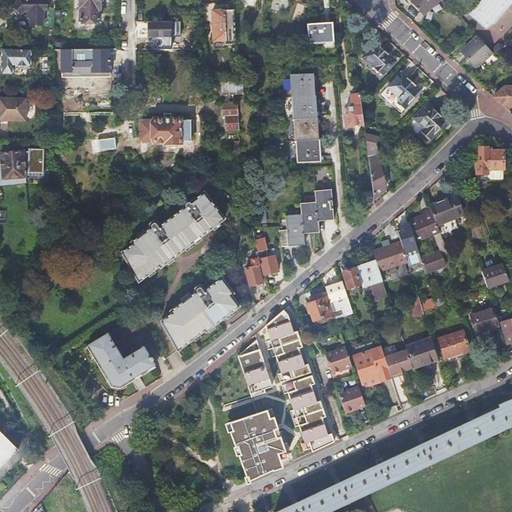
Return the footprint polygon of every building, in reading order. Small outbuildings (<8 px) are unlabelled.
[(46,0),(16,0),(11,5),(19,13),(24,9),(27,9),(27,17),(28,17),(28,25),(42,25),(42,10),(46,10),(46,0)] [(103,5),(102,0),(78,0),(79,19),(80,19),(81,22),(84,22),(84,23),(94,23),(94,22),(97,22),(97,19),(99,19),(99,5),(103,5)] [(439,0),(409,0),(423,15),(439,0)] [(511,0),(481,0),(470,13),(485,27),(491,20),(493,22),(511,0)] [(429,18),(442,8),(439,3),(425,14),(429,18)] [(212,10),(214,41),(225,40),(225,44),(234,43),(232,9),(212,10)] [(306,22),(307,42),(333,40),(331,20),(306,22)] [(172,21),(148,22),(148,48),(172,48),(172,21)] [(478,66),(492,52),(478,36),(460,51),(473,66),(478,66)] [(382,75),(391,66),(388,63),(392,58),(376,43),(362,57),(382,75)] [(30,48),(0,47),(0,56),(0,73),(12,74),(12,65),(29,66),(30,48)] [(112,50),(60,50),(61,78),(112,78),(112,50)] [(500,83),(511,73),(509,71),(498,81),(500,83)] [(313,72),(290,73),(291,95),(292,117),(294,117),(295,139),(296,139),(297,161),(320,160),(319,137),(318,137),(317,116),(316,116),(315,94),(314,94),(313,72)] [(404,109),(415,96),(411,92),(417,87),(401,72),(388,87),(399,97),(395,101),(404,109)] [(511,79),(511,74),(511,73),(500,83),(504,86),(509,82),(511,79)] [(221,79),(222,95),(244,94),(243,78),(221,79)] [(509,82),(504,86),(493,96),(506,108),(509,105),(511,104),(511,84),(511,85),(509,82)] [(411,92),(415,96),(421,90),(417,87),(411,92)] [(348,93),(341,94),(342,105),(349,104),(348,93)] [(361,106),(359,94),(350,95),(352,106),(345,107),(346,115),(345,115),(344,116),(345,123),(347,125),(363,123),(361,106)] [(0,97),(0,119),(23,120),(24,98),(0,97)] [(239,129),(238,103),(223,103),(223,116),(226,116),(227,130),(228,130),(239,129)] [(437,123),(442,117),(427,103),(413,117),(424,128),(421,132),(429,139),(440,127),(437,123)] [(143,121),(141,121),(142,139),(154,139),(154,143),(164,142),(164,143),(181,143),(181,141),(191,140),(190,119),(188,119),(188,118),(187,117),(184,117),(183,118),(183,119),(181,119),(181,117),(154,118),(154,121),(152,121),(151,119),(144,119),(143,121)] [(446,121),(442,117),(437,123),(440,127),(446,121)] [(228,138),(240,137),(239,129),(228,130),(228,138)] [(118,147),(117,138),(98,140),(99,150),(118,147)] [(42,173),(42,149),(27,148),(27,150),(22,151),(22,150),(14,150),(14,149),(7,150),(8,151),(0,151),(0,155),(0,159),(2,177),(24,174),(25,174),(25,170),(27,170),(27,172),(42,173)] [(477,172),(476,175),(488,175),(488,178),(491,181),(504,180),(504,168),(503,152),(491,152),(491,149),(476,150),(477,172)] [(377,154),(368,156),(369,166),(379,163),(377,154)] [(2,177),(0,159),(0,158),(0,183),(25,181),(24,174),(2,177)] [(373,189),(375,203),(388,191),(387,190),(386,189),(386,187),(385,185),(384,182),(383,180),(382,176),(381,172),(379,163),(369,166),(373,189)] [(288,229),(280,230),(281,245),(295,244),(304,243),(305,243),(304,232),(320,230),(319,219),(334,218),(331,188),(315,190),(316,201),(301,202),(302,213),(293,214),(286,215),(288,229)] [(363,190),(366,211),(375,203),(373,189),(363,190)] [(181,210),(168,219),(160,226),(156,221),(154,221),(150,223),(150,226),(151,227),(145,231),(139,236),(131,242),(132,243),(121,251),(138,280),(147,274),(153,269),(159,265),(160,267),(166,262),(172,258),(174,256),(178,253),(185,248),(191,244),(194,242),(200,237),(207,232),(211,229),(213,228),(219,223),(225,219),(208,196),(207,196),(205,192),(201,196),(200,195),(192,202),(191,201),(189,200),(185,203),(185,206),(185,207),(181,210)] [(457,196),(464,214),(465,214),(474,210),(466,192),(457,196)] [(429,206),(430,209),(437,225),(464,214),(457,196),(456,194),(429,206)] [(408,218),(410,225),(417,246),(428,241),(432,252),(420,256),(422,262),(427,276),(448,269),(443,258),(450,256),(437,225),(430,209),(408,218)] [(404,245),(403,245),(406,255),(419,251),(417,246),(410,225),(399,229),(404,245)] [(264,238),(256,240),(256,242),(260,257),(260,258),(264,273),(264,274),(272,272),(277,271),(279,270),(275,255),(269,256),(264,238)] [(372,249),(376,260),(380,270),(389,268),(396,265),(408,261),(406,255),(402,245),(401,240),(388,244),(383,246),(372,249)] [(261,274),(263,274),(264,273),(260,258),(260,257),(252,259),(254,266),(247,268),(250,286),(263,283),(261,274)] [(376,260),(357,267),(362,283),(363,286),(370,284),(375,299),(388,295),(380,270),(376,260)] [(503,264),(482,271),(487,287),(508,280),(503,264)] [(362,283),(357,267),(343,272),(348,288),(362,283)] [(208,330),(213,327),(214,326),(224,318),(226,317),(232,312),(240,306),(231,295),(234,293),(222,278),(205,291),(202,286),(199,286),(196,288),(195,291),(196,292),(191,295),(183,302),(171,311),(172,313),(161,321),(178,350),(193,339),(199,334),(205,330),(206,332),(208,330)] [(342,280),(325,286),(326,291),(330,301),(347,296),(342,280)] [(330,301),(326,291),(311,296),(312,301),(308,302),(308,304),(306,305),(308,312),(311,312),(314,320),(334,314),(330,301)] [(183,302),(191,295),(189,293),(181,299),(183,302)] [(422,306),(419,296),(409,299),(414,316),(424,313),(424,312),(422,306)] [(424,312),(436,306),(434,300),(422,306),(424,312)] [(476,333),(500,326),(497,318),(495,311),(494,308),(471,315),(476,333)] [(283,309),(264,325),(284,382),(308,374),(288,316),(283,309)] [(495,311),(497,318),(503,316),(503,314),(501,309),(495,311)] [(144,347),(154,340),(139,314),(108,333),(87,346),(111,386),(120,387),(155,366),(152,360),(154,359),(152,356),(150,357),(144,347)] [(508,344),(511,342),(511,320),(511,319),(501,322),(508,344)] [(463,330),(438,338),(444,358),(469,350),(463,330)] [(414,368),(438,360),(432,338),(406,347),(407,349),(414,368)] [(256,339),(237,355),(249,392),(272,385),(256,339)] [(346,348),(345,346),(325,353),(331,372),(352,366),(348,355),(346,348)] [(383,381),(393,378),(386,356),(382,346),(373,350),(383,381)] [(403,371),(414,368),(407,349),(386,356),(393,378),(400,375),(400,372),(403,371)] [(381,382),(383,381),(373,350),(353,356),(360,378),(363,388),(377,383),(375,378),(379,377),(381,382)] [(309,378),(285,385),(308,454),(330,444),(309,378)] [(364,405),(365,404),(359,385),(338,392),(345,411),(358,407),(357,403),(362,401),(364,405)] [(328,511),(510,427),(511,426),(511,398),(509,400),(501,403),(499,404),(500,407),(475,418),(475,419),(473,415),(472,416),(468,418),(470,421),(469,422),(469,421),(425,442),(426,442),(425,442),(423,438),(422,439),(418,441),(420,445),(419,445),(383,461),(383,462),(381,458),(380,459),(376,461),(378,464),(377,465),(377,464),(341,481),(341,482),(340,482),(339,478),(337,479),(333,481),(335,484),(335,485),(334,484),(298,501),(298,502),(296,498),(295,499),(291,501),(293,504),(292,505),(292,504),(275,511),(328,511)] [(272,410),(226,426),(246,483),(290,462),(272,410)] [(0,467),(19,449),(0,429),(0,467)] [(242,502),(246,511),(252,511),(262,507),(256,495),(242,502)]
